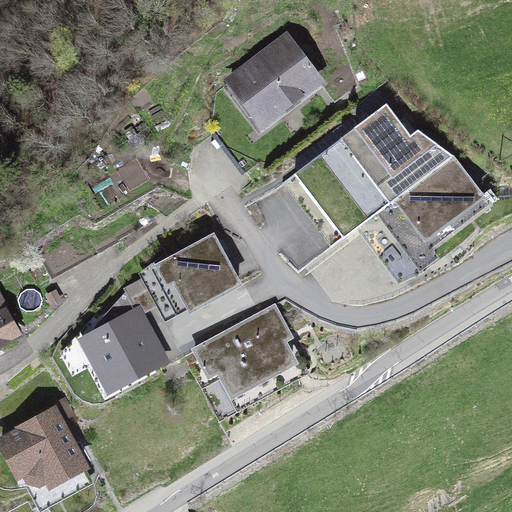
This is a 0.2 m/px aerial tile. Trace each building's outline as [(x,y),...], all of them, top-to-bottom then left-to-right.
[(286,29),(210,85),(251,140),(327,84),(286,29)] [(383,103),(273,190),(321,249),(430,163),(383,103)] [(463,160),(395,212),(428,256),(497,203),(463,160)] [(220,229),(134,275),(165,334),(252,287),(220,229)] [(0,294),(0,346),(23,333),(0,294)] [(271,306),(182,360),(219,420),(291,376),(273,347),(290,337),(271,306)] [(138,310),(74,347),(110,410),(175,372),(138,310)] [(58,406),(0,438),(0,454),(29,506),(94,470),(58,406)]
